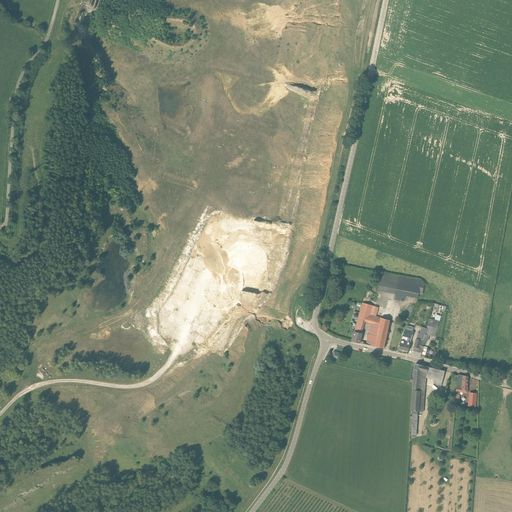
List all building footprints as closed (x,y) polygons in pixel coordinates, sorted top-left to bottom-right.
[(381,273),(378,290),(396,293),(395,299),(402,300),(402,297),(405,298),(406,295),(418,297),(419,293),(423,294),(424,287),(420,286),(422,280),(381,273)] [(363,303),(352,340),(352,342),(359,343),(365,322),(379,326),(375,347),(384,349),(390,320),(376,317),(378,307),(363,303)] [(418,349),(414,347),(412,354),(420,356),(421,354),(425,355),(427,347),(423,346),(425,341),(427,341),(429,335),(434,337),(439,321),(434,320),(429,318),(426,328),(427,328),(423,340),(421,340),(418,349)] [(423,340),(427,328),(426,328),(422,327),(420,333),(418,333),(414,347),(418,349),(421,340),(423,340)] [(400,340),(398,349),(408,352),(410,343),(406,342),(407,337),(411,338),(413,332),(405,330),(401,336),(402,336),(401,341),(400,340)] [(414,369),(412,404),(411,411),(412,411),(411,435),(416,436),(417,412),(419,412),(420,391),(419,391),(420,371),(426,373),(425,377),(436,380),(435,385),(441,386),(445,371),(416,364),(414,369)] [(456,388),(455,397),(455,402),(459,402),(459,395),(460,395),(460,392),(467,393),(468,377),(458,374),(458,376),(458,378),(456,388)]
